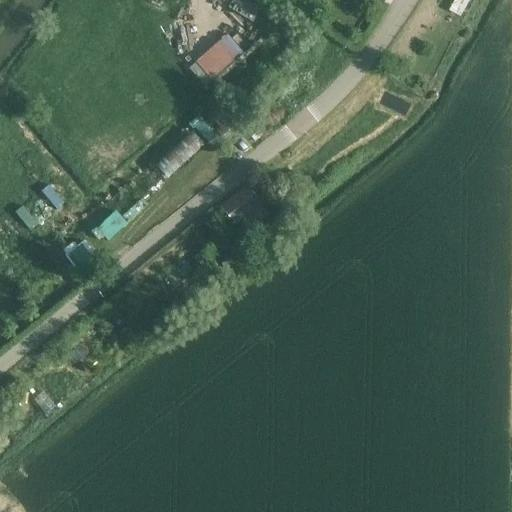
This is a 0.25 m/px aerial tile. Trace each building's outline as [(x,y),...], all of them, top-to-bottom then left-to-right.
[(252,0),(232,0),(228,8),(252,22),(261,5),(252,0)] [(459,0),(453,11),(464,17),(473,0),(459,0)] [(279,16),(260,31),(267,39),(285,23),(279,16)] [(182,139),(154,165),(157,168),(168,179),(195,154),(186,144),(182,139)] [(221,208),(234,224),(244,237),(269,214),(245,186),(221,208)] [(279,211),(267,220),(274,230),(286,221),(279,211)] [(214,270),(219,276),(240,258),(230,245),(215,258),(220,264),(214,270)] [(79,345),(65,356),(73,366),(87,354),(79,345)] [(43,392),(33,400),(45,414),(55,406),(43,392)]
